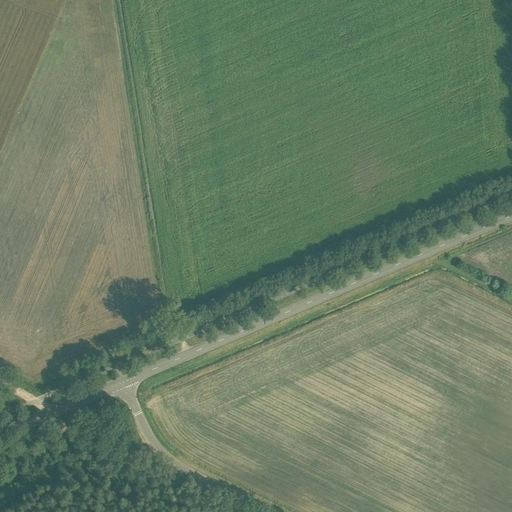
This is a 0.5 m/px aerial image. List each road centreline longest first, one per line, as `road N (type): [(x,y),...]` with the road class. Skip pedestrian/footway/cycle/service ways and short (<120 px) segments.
road 1 (tertiary): [(123,382),(511,216)]
road 2 (unclassified): [(255,511),(169,469),(123,382)]
road 3 (tertiary): [(0,436),(123,382)]
